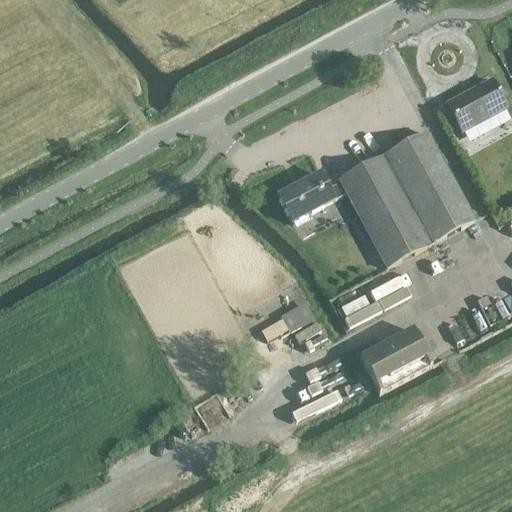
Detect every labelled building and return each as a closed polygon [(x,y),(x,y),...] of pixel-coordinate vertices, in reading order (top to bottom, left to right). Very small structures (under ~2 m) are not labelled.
[(462,136),(507,111),(492,83),(447,108),(462,136)] [(291,193),(278,200),(293,227),(295,226),(335,204),(347,197),(356,215),(387,272),(430,249),(475,225),(458,193),(428,137),(422,140),(382,161),(340,184),(341,186),(328,192),(321,179),(320,177),(291,193)] [(405,307),(391,275),(334,300),(348,332),(405,307)] [(281,320),(290,336),(314,323),(306,307),(281,320)] [(312,354),(335,342),(324,322),(301,334),(312,354)] [(431,371),(412,335),(360,363),(380,399),(431,371)]
